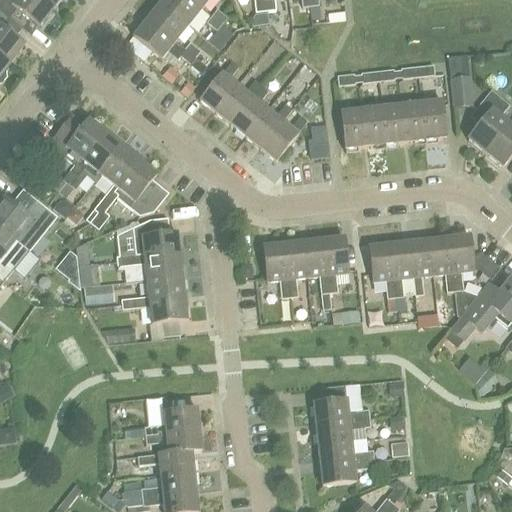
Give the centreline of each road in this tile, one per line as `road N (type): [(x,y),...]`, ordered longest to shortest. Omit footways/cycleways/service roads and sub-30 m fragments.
road 1 (unclassified): [(265,511),(245,462),(230,367),(220,183)]
road 2 (residential): [(511,231),(455,191),(279,212),(220,183)]
road 3 (unclassified): [(220,183),(68,54)]
